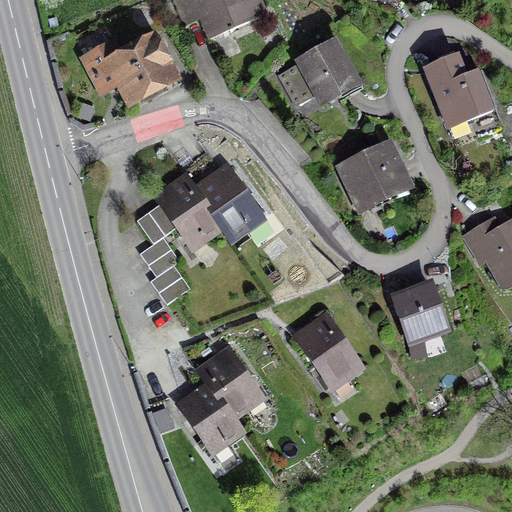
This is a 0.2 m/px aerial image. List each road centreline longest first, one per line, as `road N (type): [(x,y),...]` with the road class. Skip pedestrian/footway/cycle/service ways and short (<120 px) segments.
road 1 (residential): [(511,59),(444,24),(422,31),(399,54),(397,84),(443,206),(429,245),(392,263),(351,249),(248,123),(220,111),(191,112),(46,156)]
road 2 (secondary): [(46,156),(149,511)]
road 3 (secondary): [(8,0),(46,156)]
